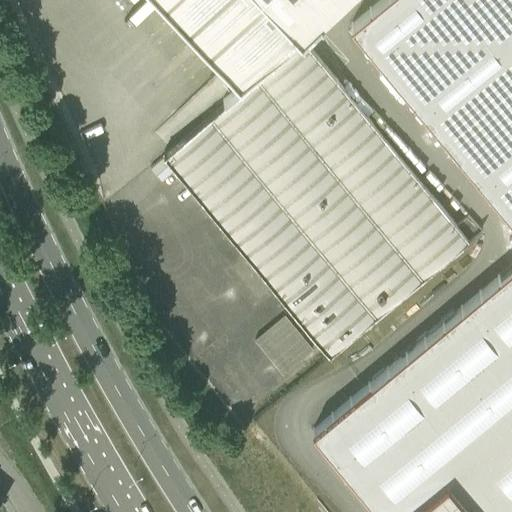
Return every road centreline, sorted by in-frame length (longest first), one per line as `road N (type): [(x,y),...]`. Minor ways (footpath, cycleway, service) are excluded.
road 1 (secondary): [(192,511),(152,454),(24,215),(0,152)]
road 2 (secondary): [(0,278),(129,511)]
